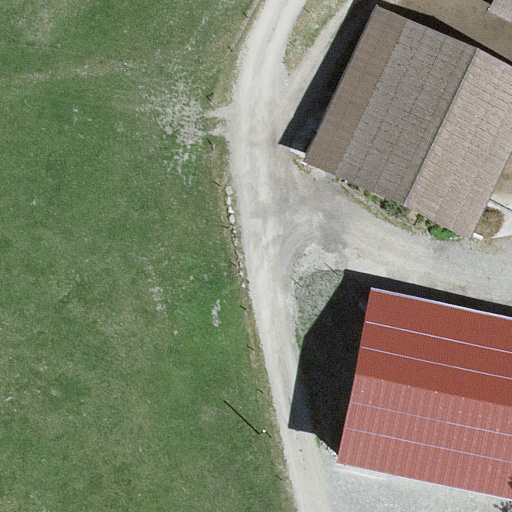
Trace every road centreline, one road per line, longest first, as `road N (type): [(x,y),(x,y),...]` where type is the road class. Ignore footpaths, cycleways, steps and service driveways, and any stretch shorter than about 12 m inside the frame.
road 1 (track): [(313,511),(248,167),(246,106),(284,0)]
road 2 (track): [(248,167),(340,222),(429,261),(511,264)]
